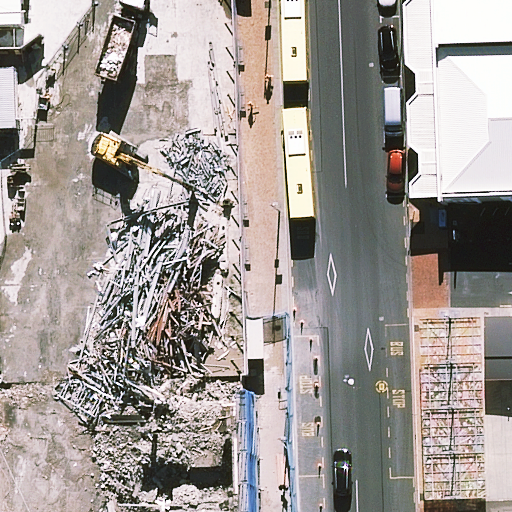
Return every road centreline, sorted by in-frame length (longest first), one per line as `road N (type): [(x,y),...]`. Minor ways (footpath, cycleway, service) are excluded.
road 1 (unclassified): [(339,0),(360,511)]
road 2 (unknown): [(352,295),(511,283)]
